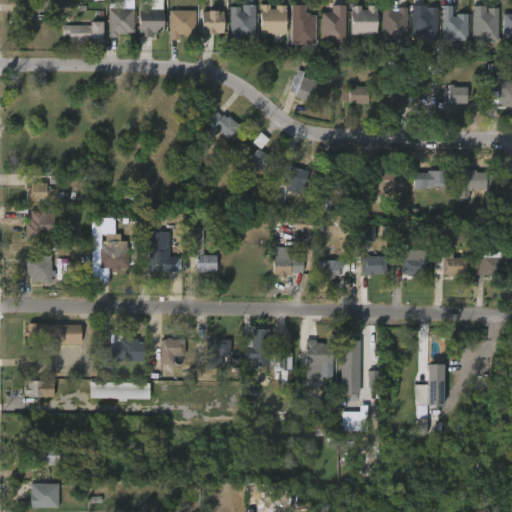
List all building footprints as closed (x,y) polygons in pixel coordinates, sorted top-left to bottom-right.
[(254,4),(254,36),(243,36),(243,39),(228,39),(228,6),(239,6),(239,11),(240,11),(240,4),(254,4)] [(267,4),(267,8),(273,9),(273,5),(283,5),(282,34),(257,33),(258,4),(267,4)] [(450,4),(450,16),(454,16),(454,13),(465,13),(465,40),(441,40),(441,4),(450,4)] [(293,5),(303,5),(303,12),(308,12),(308,15),(313,15),(313,44),(289,44),(289,5),(293,5)] [(343,5),(343,46),(329,46),(329,40),(319,40),(319,12),(329,12),(329,5),(343,5)] [(373,5),(373,34),(348,34),(348,5),(358,5),(358,9),(364,9),(364,5),(373,5)] [(390,5),(390,11),(395,11),(395,7),(404,7),(404,40),(379,39),(379,5),(390,5)] [(423,5),(423,11),(425,11),(425,7),(436,7),(435,36),(432,35),(432,38),(410,37),(410,5),(423,5)] [(484,6),(484,12),(486,12),(486,8),(496,8),(496,41),(482,41),(482,38),(477,38),(477,40),(470,39),(470,6),(484,6)] [(115,38),(107,38),(107,8),(132,8),(131,33),(125,33),(125,36),(116,36),(116,38),(115,38)] [(137,36),(135,36),(136,9),(161,9),(160,32),(151,32),(151,36),(137,36)] [(193,10),(193,36),(177,34),(177,39),(168,39),(168,10),(193,10)] [(218,10),(222,11),(221,33),(208,34),(208,37),(199,37),(200,12),(218,10)] [(511,38),(500,38),(501,12),(511,12),(511,38)] [(99,21),(99,26),(100,26),(99,42),(65,41),(65,36),(59,36),(59,24),(87,25),(87,21),(99,21)] [(511,81),(511,107),(505,107),(505,105),(497,105),(498,80),(488,80),(488,64),(508,64),(507,81),(511,81)] [(305,73),(303,78),(320,84),(313,103),(296,97),(297,94),(289,91),(298,70),(305,73)] [(393,104),(392,104),(392,86),(399,86),(399,84),(418,84),(417,104),(393,104)] [(369,88),(368,104),(349,104),(349,101),(342,101),(342,90),(349,90),(349,85),(355,85),(355,87),(369,88)] [(468,88),(467,104),(449,105),(449,87),(468,88)] [(219,116),(221,114),(225,117),(226,116),(238,127),(227,140),(214,128),(212,129),(204,121),(214,111),(219,116)] [(272,160),(262,175),(244,163),(254,148),(272,160)] [(306,171),(303,189),(285,186),(281,206),(268,204),(271,192),(276,193),(281,165),(306,171)] [(497,169),(497,193),(487,192),(487,189),(470,189),(470,191),(466,191),(466,206),(459,205),(459,199),(456,199),(456,170),(474,169),(474,172),(487,172),(487,169),(497,169)] [(343,170),(343,172),(349,172),(349,194),(337,194),(337,192),(335,192),(335,190),(329,190),(329,200),(331,200),(331,203),(333,203),(333,206),(331,206),(331,213),(322,213),(322,200),(323,200),(324,173),(331,173),(331,172),(335,172),(335,170),(343,170)] [(386,197),(370,197),(370,171),(392,171),(392,188),(386,188),(386,197)] [(449,187),(414,187),(414,173),(428,173),(428,171),(449,172),(449,187)] [(42,183),(47,183),(47,189),(57,189),(57,192),(63,192),(63,199),(58,199),(58,202),(26,202),(26,193),(28,193),(28,188),(32,188),(32,183),(42,183)] [(41,210),(41,213),(50,213),(51,235),(40,236),(40,239),(23,239),(23,223),(25,223),(25,218),(28,218),(28,211),(41,210)] [(373,226),(355,226),(355,242),(374,242),(373,226)] [(164,232),(163,245),(167,245),(167,258),(179,258),(178,271),(146,271),(147,231),(164,232)] [(202,231),(202,256),(215,256),(215,272),(195,273),(195,258),(187,258),(187,231),(202,231)] [(106,241),(106,250),(127,250),(127,268),(117,268),(117,272),(115,273),(109,272),(109,269),(106,269),(106,281),(100,281),(100,269),(98,269),(97,241),(106,241)] [(427,250),(426,274),(415,273),(415,276),(403,274),(403,250),(427,250)] [(301,252),(301,272),(289,272),(289,275),(283,274),(283,277),(276,277),(276,274),(272,274),(273,251),(301,252)] [(453,252),(453,258),(467,258),(467,275),(434,275),(434,258),(443,258),(443,252),(453,252)] [(499,252),(499,253),(506,253),(506,275),(472,276),(472,258),(481,258),(481,252),(499,252)] [(370,256),(386,257),(386,275),(362,274),(362,258),(370,256)] [(49,258),(49,264),(51,264),(50,285),(41,285),(41,283),(31,282),(31,280),(26,280),(26,270),(17,270),(17,258),(49,258)] [(339,268),(339,276),(335,276),(335,280),(329,280),(329,276),(324,276),(324,273),(316,273),(316,261),(344,261),(344,268),(339,268)] [(55,263),(56,277),(71,276),(70,263),(55,263)] [(78,325),(78,344),(30,342),(30,336),(27,336),(27,331),(30,331),(30,323),(78,325)] [(268,330),(268,352),(276,352),(276,366),(253,366),(253,361),(250,361),(251,359),(243,359),(243,347),(250,347),(251,329),(268,330)] [(172,336),(172,338),(184,338),(184,356),(173,356),(173,363),(161,363),(160,338),(167,338),(167,336),(172,336)] [(218,337),(218,338),(230,338),(230,355),(216,356),(216,380),(197,380),(196,366),(207,365),(207,338),(218,337)] [(138,338),(138,340),(144,340),(146,360),(113,360),(113,345),(120,346),(120,338),(138,338)] [(316,339),(315,342),(324,342),(324,346),(329,346),(329,371),(309,371),(309,367),(306,367),(307,339),(316,339)] [(340,395),(358,395),(359,341),(340,341),(340,395)] [(443,406),(412,406),(412,385),(425,385),(425,370),(442,370),(443,406)] [(367,387),(378,387),(378,371),(367,371),(367,387)] [(53,381),(26,381),(25,397),(52,397),(53,381)] [(149,398),(148,383),(89,383),(89,399),(149,398)] [(341,412),(341,432),(366,432),(366,406),(359,406),(359,412),(341,412)] [(425,419),(417,419),(417,433),(425,434),(425,419)] [(485,446),(485,482),(469,482),(469,445),(485,446)] [(57,449),(56,467),(29,467),(29,464),(23,464),(23,451),(30,451),(30,448),(57,449)] [(56,507),(28,507),(28,483),(57,483),(56,507)]
